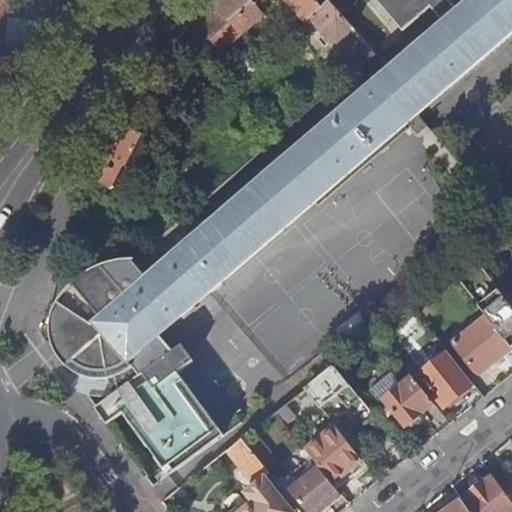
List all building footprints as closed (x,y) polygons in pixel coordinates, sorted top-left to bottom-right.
[(0,0),(0,64),(8,65),(56,0),(0,0)] [(168,477),(224,436),(178,374),(192,363),(180,346),(157,363),(146,348),(378,151),(381,154),(409,131),(406,128),(409,125),(419,116),(451,89),(471,113),(511,78),(511,0),(476,0),(461,13),(449,0),(376,0),(404,33),(432,9),(446,26),(149,277),(134,260),(106,266),(93,271),(81,278),(67,291),(56,305),(51,323),(50,341),(57,356),(58,358),(60,363),(62,365),(64,369),(70,373),(74,376),(78,378),(84,380),(89,381),(92,382),(97,382),(102,382),(108,380),(113,397),(95,410),(107,426),(123,415),(168,477)] [(212,0),(186,35),(201,47),(218,33),(254,2),(252,0),(212,0)] [(286,0),(307,23),(323,9),(316,0),(286,0)] [(254,2),(218,33),(229,46),(264,15),(254,2)] [(342,39),(353,29),(331,3),(323,9),(307,23),(304,25),(308,29),(316,22),(331,40),(339,41),(342,39)] [(293,28),(296,32),(302,27),(299,24),(293,28)] [(342,39),(364,66),(376,55),(353,29),(342,39)] [(100,184),(114,191),(126,168),(129,170),(142,144),(155,156),(172,140),(151,120),(132,106),(118,124),(127,129),(100,184)] [(419,116),(409,125),(426,145),(437,137),(419,116)] [(83,195),(99,204),(102,202),(108,190),(91,180),(83,195)] [(511,307),(507,301),(500,292),(486,303),(492,311),(490,313),(511,340),(511,307)] [(336,342),(342,350),(386,316),(380,308),(336,342)] [(511,350),(511,348),(488,317),(454,344),(480,376),(511,350)] [(475,387),(449,354),(419,378),(445,411),(475,387)] [(376,418),(337,367),(306,391),(322,411),(339,398),(363,428),(376,418)] [(435,406),(411,376),(400,384),(403,388),(385,402),(407,429),(409,427),(412,427),(421,420),(421,417),(435,406)] [(335,427),(306,450),(337,490),(355,475),(352,470),(362,462),(335,427)] [(299,511),(297,511),(293,511),(267,478),(270,475),(256,457),(243,440),(228,453),(255,487),(245,495),(253,504),(242,511),(239,511),(237,509),(232,511),(299,511)] [(317,468),(289,491),(305,511),(321,511),(340,497),(317,468)] [(470,511),(511,511),(511,504),(493,477),(464,501),(470,511)] [(442,511),(470,511),(464,501),(460,496),(441,510),(442,511)]
